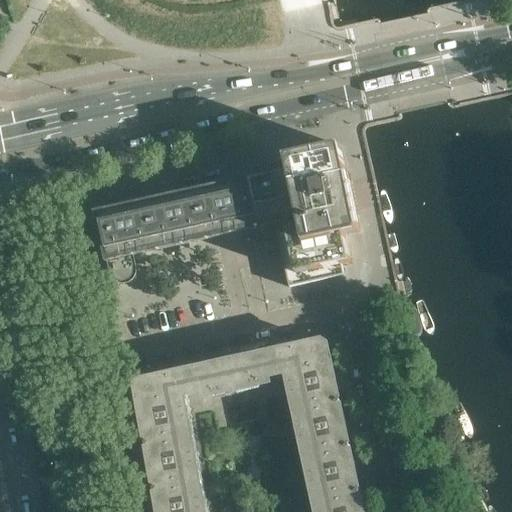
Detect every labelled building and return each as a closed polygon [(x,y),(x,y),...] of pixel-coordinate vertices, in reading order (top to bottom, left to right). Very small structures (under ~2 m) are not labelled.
[(361,232),(357,216),(348,174),(347,174),(341,146),(287,158),(288,163),(290,169),(248,179),(249,183),(258,226),(259,226),(259,230),(277,226),(290,288),(345,276),(343,266),(352,264),(346,236),(355,233),(361,232)] [(258,226),(249,183),(224,188),(233,231),(258,226)] [(233,231),(224,188),(199,194),(209,237),(233,231)] [(209,237),(199,194),(175,199),(184,242),(209,237)] [(184,242),(175,199),(150,205),(159,248),(184,242)] [(159,248),(150,205),(125,210),(135,253),(159,248)] [(135,253),(125,210),(100,216),(113,275),(114,277),(115,278),(115,280),(117,281),(118,282),(119,283),(121,283),(122,284),(124,284),(127,284),(129,283),(131,282),(133,281),(134,279),(135,278),(136,276),(136,275),(136,274),(136,273),(136,271),(136,270),(132,254),(135,253)] [(289,373),(287,366),(330,357),(328,346),(323,343),(232,363),(238,391),(268,384),(266,378),(289,373)] [(340,402),(330,357),(287,366),(289,373),(297,411),(340,402)] [(238,391),(232,363),(141,383),(137,388),(139,398),(183,390),(184,396),(207,391),(208,397),(238,391)] [(191,436),(184,397),(184,396),(183,390),(139,398),(148,444),(191,436)] [(350,447),(340,402),(297,411),(307,456),(350,447)] [(199,481),(195,457),(191,436),(148,444),(152,467),(151,469),(152,474),(154,476),(156,489),(199,481)] [(360,492),(350,447),(307,456),(317,501),(360,492)] [(204,511),(201,491),(199,481),(156,489),(160,511),(204,511)] [(364,511),(360,492),(317,501),(319,511),(364,511)]
